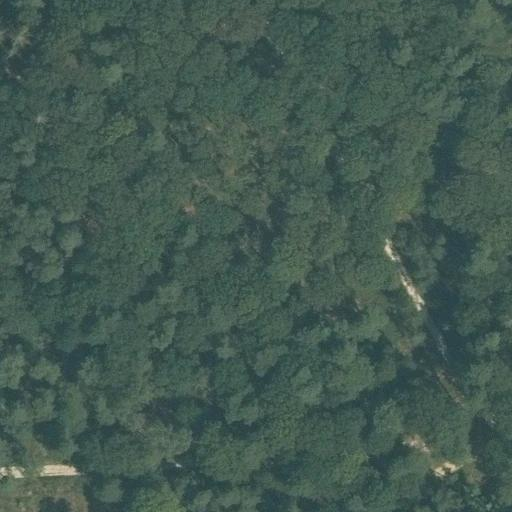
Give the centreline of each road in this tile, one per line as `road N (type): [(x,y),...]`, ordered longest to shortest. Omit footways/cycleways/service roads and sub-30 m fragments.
road 1 (track): [(479,448),(475,407),(273,48),(259,0)]
road 2 (track): [(0,473),(479,448)]
